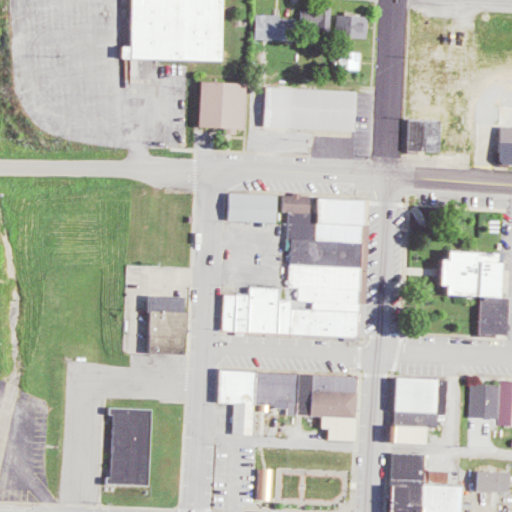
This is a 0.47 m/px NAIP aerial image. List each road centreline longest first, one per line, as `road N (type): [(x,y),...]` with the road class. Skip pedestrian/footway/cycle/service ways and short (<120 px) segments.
road 1 (residential): [(372,511),(394,0)]
road 2 (residential): [(191,511),(208,206)]
road 3 (residential): [(382,353),(202,347)]
road 4 (tertiary): [(228,173),(392,178)]
road 5 (residential): [(0,165),(137,172)]
road 6 (residential): [(511,359),(382,353)]
road 7 (tertiary): [(392,178),(511,185)]
